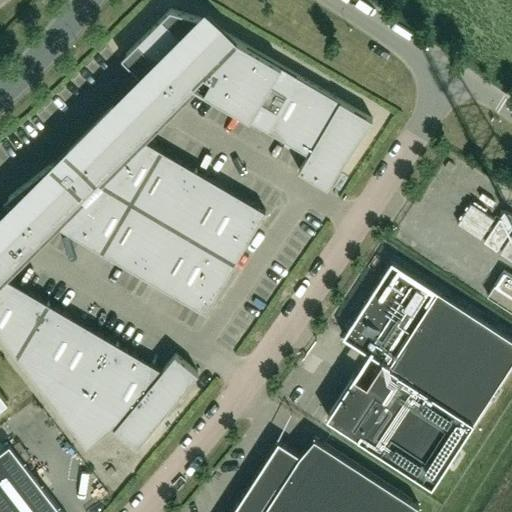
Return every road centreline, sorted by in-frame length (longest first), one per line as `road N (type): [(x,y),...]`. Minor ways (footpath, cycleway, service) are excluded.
road 1 (unclassified): [(144,511),(296,311),(451,76)]
road 2 (unclassified): [(451,76),(337,0)]
